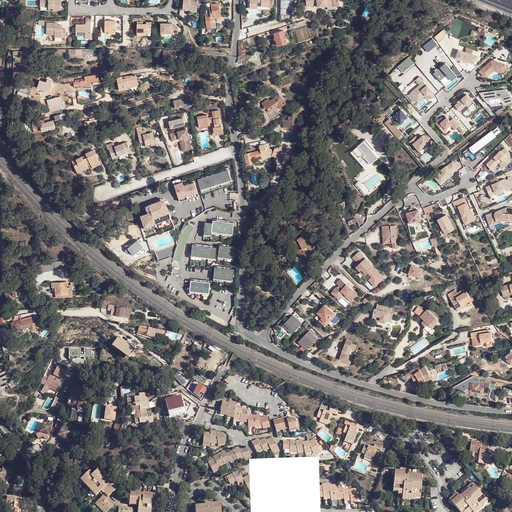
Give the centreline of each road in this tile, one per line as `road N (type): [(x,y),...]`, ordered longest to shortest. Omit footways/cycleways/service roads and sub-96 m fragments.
road 1 (residential): [(236,0),(227,78),(241,200),(240,326)]
road 2 (residential): [(511,409),(456,406),(365,384),(258,340)]
road 3 (residential): [(258,340),(412,184)]
road 4 (residential): [(225,364),(185,449),(170,511)]
road 5 (residential): [(412,184),(445,152),(426,117),(468,81)]
road 6 (unknown): [(198,213),(185,213),(192,203),(262,200),(287,171)]
